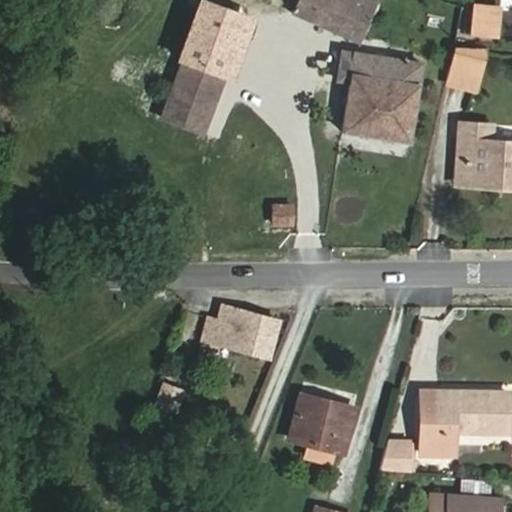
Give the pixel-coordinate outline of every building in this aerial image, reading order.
[(201,132),(245,16),(200,0),(198,0),(177,58),(183,60),(162,117),(201,132)] [(200,0),(245,16),(250,0),(200,0)] [(297,0),(291,15),(358,44),(377,0),(297,0)] [(498,38),(501,8),(466,4),(462,33),(498,38)] [(354,52),(349,84),(341,132),(409,143),(421,63),(398,59),(400,48),(362,42),(360,53),(354,52)] [(453,47),(451,55),(481,62),(484,49),(453,47)] [(335,81),(349,84),(354,52),(340,50),(335,81)] [(451,55),(444,83),(475,90),(481,62),(451,55)] [(6,143),(35,154),(50,159),(58,139),(14,122),(6,143)] [(507,181),(507,189),(511,189),(511,142),(490,141),(491,126),(458,123),(457,140),(465,141),(462,178),(507,181)] [(453,185),(507,189),(507,181),(462,178),(465,141),(457,140),(453,185)] [(0,185),(19,194),(35,154),(6,143),(0,159),(0,185)] [(0,239),(13,242),(19,194),(0,185),(0,239)] [(292,225),(291,205),(271,204),(271,225),(292,225)] [(208,318),(202,338),(267,356),(278,320),(222,303),(216,320),(208,318)] [(165,381),(186,387),(190,373),(169,367),(165,381)] [(175,410),(182,391),(163,383),(155,402),(175,410)] [(419,389),(419,407),(435,408),(436,390),(419,389)] [(435,408),(419,407),(417,453),(451,454),(453,430),(507,432),(507,391),(436,390),(435,408)] [(343,453),(354,407),(300,393),(287,439),(343,453)] [(378,469),(406,471),(408,440),(386,438),(378,469)] [(497,511),(498,499),(429,492),(427,511),(497,511)]
